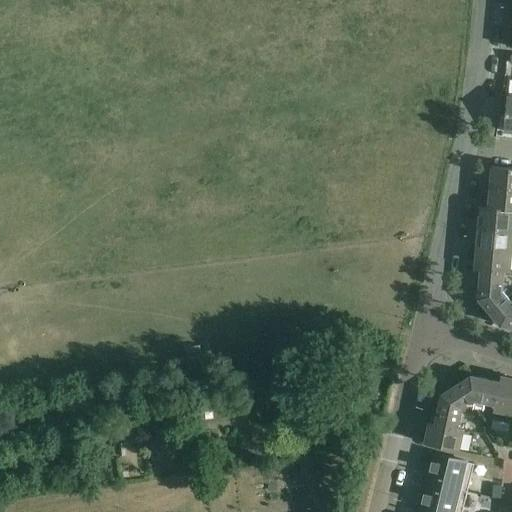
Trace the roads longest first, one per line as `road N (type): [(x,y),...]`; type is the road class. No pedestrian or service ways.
road 1 (unclassified): [(376,511),(423,325)]
road 2 (unclassified): [(423,325),(464,147)]
road 3 (unclassified): [(464,147),(484,0)]
